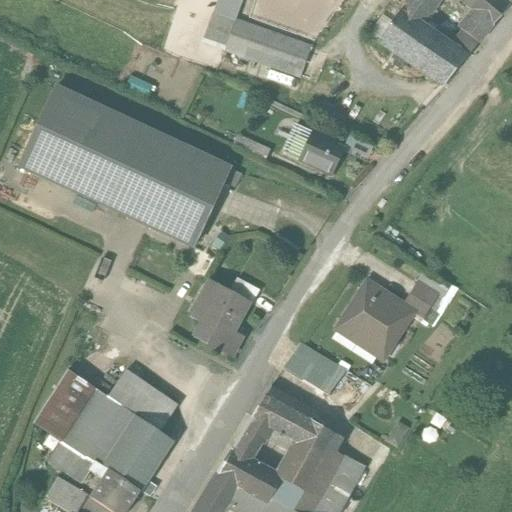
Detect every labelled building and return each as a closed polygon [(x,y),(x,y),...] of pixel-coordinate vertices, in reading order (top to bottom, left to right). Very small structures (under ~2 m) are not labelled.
[(242,0),(217,0),(201,44),(299,79),(309,46),(236,20),(242,0)] [(440,0),(407,0),(398,13),(422,28),(440,0)] [(497,0),(460,0),(474,13),(491,28),(507,8),(504,5),(497,0)] [(397,14),(390,9),(384,18),(392,23),(397,14)] [(392,23),(377,43),(400,59),(422,28),(398,13),(397,14),(392,23)] [(474,13),(459,31),(477,45),(491,28),(474,13)] [(463,56),(422,28),(400,59),(443,88),(468,56),(463,56)] [(229,169),(55,88),(18,168),(192,249),(229,169)] [(332,142),(295,127),(282,155),(331,176),(343,151),(331,147),(332,142)] [(270,151),(238,136),(233,147),(264,162),(270,151)] [(453,293),(422,273),(402,306),(414,314),(414,315),(433,326),(453,293)] [(258,293),(236,281),(229,294),(247,304),(246,306),(250,309),(258,293)] [(402,306),(366,282),(334,331),(383,362),(414,315),(414,314),(402,306)] [(229,294),(208,283),(189,318),(201,324),(193,339),(207,347),(209,343),(232,356),(241,339),(231,333),(246,306),(247,304),(229,294)] [(402,371),(426,387),(445,360),(422,343),(402,371)] [(345,373),(299,345),(281,371),(326,399),(345,373)] [(177,406),(125,372),(106,401),(158,435),(177,406)] [(68,376),(36,425),(61,441),(108,471),(108,473),(137,492),(169,443),(158,435),(106,401),(68,376)] [(334,436),(264,398),(251,419),(250,419),(233,448),(252,458),(260,445),(262,447),(265,441),(294,456),(280,479),(281,479),(281,481),(302,493),(291,511),(339,511),(364,469),(326,449),(334,436)] [(409,431),(397,424),(385,444),(396,451),(409,431)] [(108,471),(61,441),(47,463),(81,484),(88,473),(102,482),(108,473),(108,471)] [(252,458),(233,448),(231,451),(230,450),(228,453),(229,454),(216,475),(267,507),(281,481),(281,479),(280,479),(250,462),(252,458)] [(102,482),(90,500),(107,511),(124,511),(137,492),(108,473),(102,482)] [(281,481),(267,507),(216,475),(193,511),(223,511),(226,508),(232,511),(291,511),(302,493),(281,481)] [(76,511),(86,497),(57,479),(44,499),(66,511),(76,511)]
